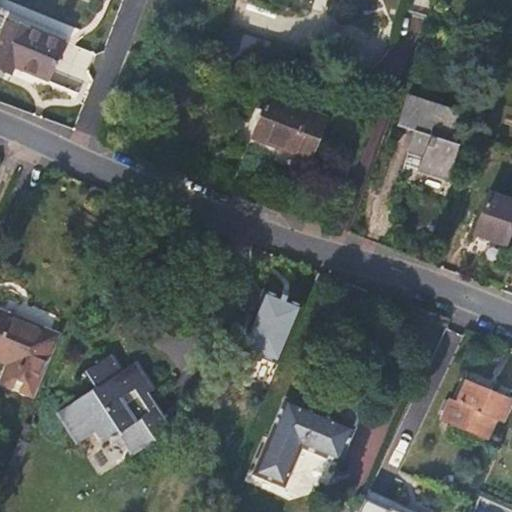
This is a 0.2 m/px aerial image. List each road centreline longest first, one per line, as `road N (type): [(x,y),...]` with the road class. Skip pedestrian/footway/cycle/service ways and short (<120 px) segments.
road 1 (residential): [(511,320),(66,158)]
road 2 (unknown): [(335,256),(396,80)]
road 3 (residential): [(130,0),(66,158)]
